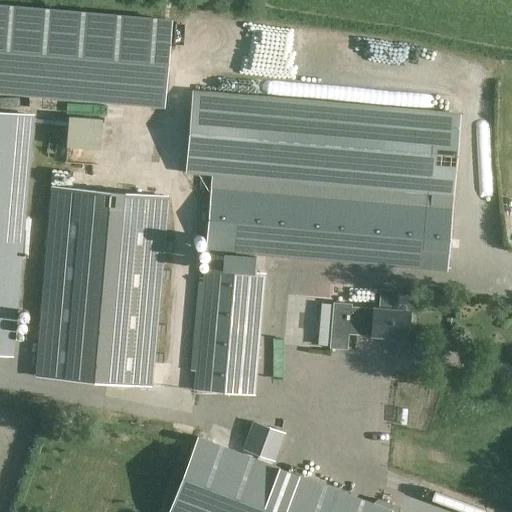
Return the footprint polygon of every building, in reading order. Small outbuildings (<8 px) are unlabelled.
[(0,6),(0,90),(163,105),(170,21),(0,6)] [(219,91),(212,173),(211,188),(451,208),(460,112),(219,91)] [(0,112),(0,354),(13,355),(34,115),(0,112)] [(35,376),(152,386),(168,196),(51,186),(35,376)] [(451,208),(211,188),(205,250),(209,250),(255,254),(446,271),(451,208)] [(209,250),(207,269),(253,273),(255,254),(209,250)] [(265,274),(253,273),(207,269),(204,269),(194,390),(255,395),(265,274)] [(334,304),(332,333),(348,334),(370,336),(370,337),(408,340),(410,310),(397,309),(398,290),(380,289),(379,307),(372,307),(372,308),(351,306),(351,304),(334,302),(334,304)] [(392,440),(394,373),(384,372),(383,418),(379,418),(379,439),(392,440)] [(509,398),(510,387),(492,385),(491,395),(509,398)] [(253,421),(250,432),(243,450),(275,461),(284,432),(253,421)] [(240,511),(260,461),(196,437),(167,511),(240,511)] [(389,511),(390,509),(261,461),(242,511),(389,511)]
